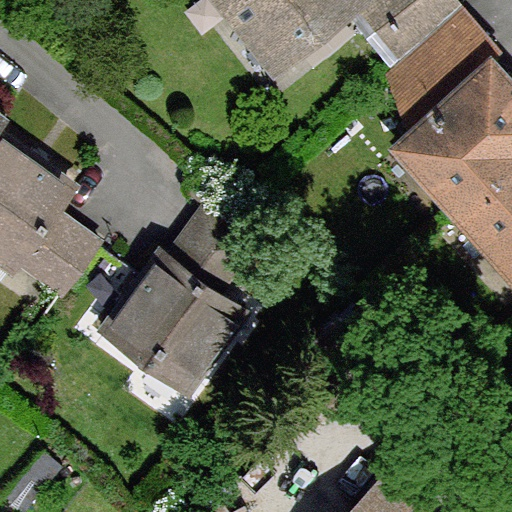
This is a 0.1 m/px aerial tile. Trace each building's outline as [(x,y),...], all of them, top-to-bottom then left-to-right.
[(231,0),(282,63),(348,10),(360,0),(231,0)] [(393,67),(459,5),(454,0),(360,0),(348,10),(393,67)] [(403,149),(511,272),(511,84),(496,67),(403,149)] [(22,258),(59,209),(74,186),(0,131),(0,251),(18,264),(22,258)] [(172,253),(221,289),(256,237),(209,203),(172,253)] [(100,239),(59,209),(22,258),(64,290),(100,239)] [(172,253),(167,250),(150,274),(110,329),(187,385),(245,306),(221,289),(172,253)] [(9,492),(25,505),(63,460),(47,447),(9,492)] [(422,511),(389,479),(357,511),(422,511)]
